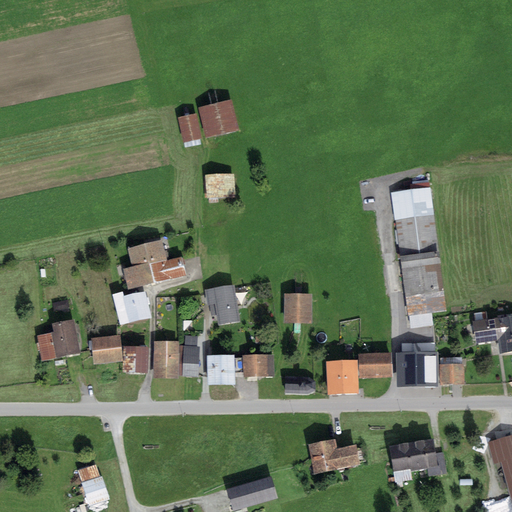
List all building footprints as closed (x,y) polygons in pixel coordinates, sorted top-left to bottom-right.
[(228,103),(196,110),(203,140),(235,132),(228,103)] [(192,116),(176,120),(181,145),(197,142),(192,116)] [(233,179),(203,180),(203,203),(234,202),(233,179)] [(427,192),(389,197),(408,322),(446,316),(427,192)] [(133,268),(123,271),(128,292),(187,277),(182,258),(167,262),(162,242),(129,250),(133,268)] [(235,287),(205,292),(207,306),(215,305),(218,325),(240,322),(235,287)] [(123,294),(112,296),(120,328),(151,320),(145,295),(124,300),(123,294)] [(308,301),(282,300),(282,328),(307,328),(308,301)] [(511,317),(475,322),(477,341),(500,338),(502,352),(511,350),(511,317)] [(70,325),(47,329),(48,338),(35,341),(39,366),(77,359),(70,325)] [(120,338),(91,340),(93,366),(122,363),(120,338)] [(180,344),(154,344),(154,379),(179,379),(180,344)] [(146,350),(125,349),(123,374),(145,375),(146,350)] [(199,350),(183,349),(181,377),(197,378),(199,350)] [(389,354),(360,356),(361,376),(390,375),(389,354)] [(437,355),(397,355),(398,388),(438,388),(437,355)] [(234,358),(208,358),(208,385),(234,385),(234,358)] [(270,360),(240,361),(241,381),(270,380),(270,360)] [(355,362),(328,364),(329,393),(356,391),(355,362)] [(464,367),(441,367),(441,386),(464,386),(464,367)] [(284,378),(284,394),(307,395),(314,391),(315,382),(308,378),(284,378)] [(511,437),(488,444),(494,466),(501,464),(511,503),(511,437)] [(389,446),(395,483),(413,481),(411,471),(427,469),(428,477),(447,475),(444,452),(435,454),(433,439),(389,446)] [(331,443),(305,449),(312,479),(358,469),(353,448),(333,452),(331,443)] [(93,470),(75,475),(78,485),(96,479),(93,470)] [(98,482),(78,489),(86,511),(106,505),(98,482)] [(268,483),(225,495),(229,511),(239,511),(273,503),(268,483)]
